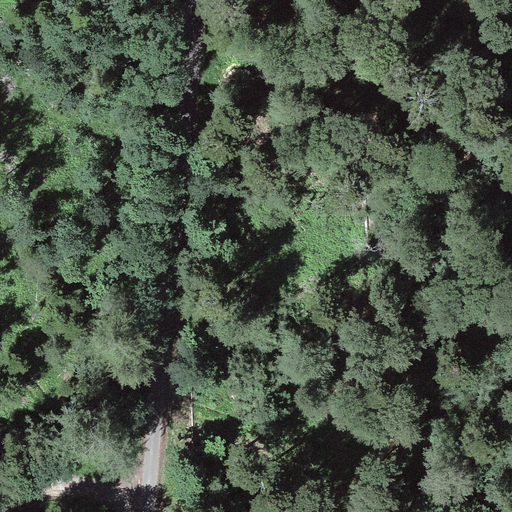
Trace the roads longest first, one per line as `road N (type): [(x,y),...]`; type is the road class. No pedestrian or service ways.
road 1 (unclassified): [(199,0),(147,511)]
road 2 (track): [(0,509),(42,490),(76,487),(105,491),(143,511)]
